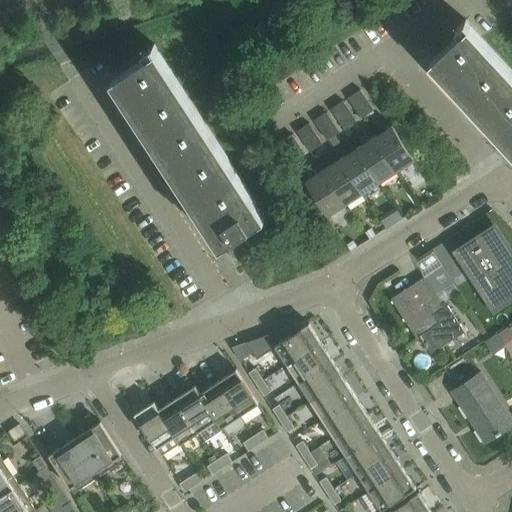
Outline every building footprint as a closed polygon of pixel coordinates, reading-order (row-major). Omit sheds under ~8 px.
[(511,68),(482,36),(471,24),(436,57),(511,139),(511,68)] [(267,215),(258,200),(158,49),(118,75),(209,213),(205,216),(215,231),(219,228),(228,241),(267,215)] [(374,109),(362,90),(349,98),(362,117),(374,109)] [(357,121),(345,101),(333,108),(346,128),(357,121)] [(340,132),(327,112),(316,120),(328,139),(340,132)] [(323,143),(310,123),(298,131),(311,151),(323,143)] [(395,125),(375,138),(399,172),(418,160),(395,125)] [(306,155),(293,134),(281,142),(294,162),(306,155)] [(382,184),(399,172),(375,138),(359,149),(382,184)] [(382,184),(359,149),(342,160),(365,195),(382,184)] [(347,206),(365,195),(342,160),(325,171),(347,206)] [(330,218),(347,206),(325,171),(307,182),(330,218)] [(511,258),(494,231),(457,256),(493,309),(511,296),(511,258)] [(443,266),(392,299),(414,333),(419,329),(422,334),(420,335),(432,354),(454,339),(453,338),(465,330),(448,305),(445,307),(437,294),(455,283),(443,266)] [(277,347),(288,364),(323,342),(310,323),(301,329),(298,324),(247,342),(257,358),(258,359),(277,347)] [(511,328),(501,335),(511,352),(511,351),(511,328)] [(288,364),(300,383),(334,360),(323,342),(288,364)] [(300,383),(312,401),(346,378),(334,360),(300,383)] [(250,372),(257,384),(264,380),(257,368),(250,372)] [(237,369),(219,381),(241,415),(260,403),(237,369)] [(511,417),(482,372),(453,391),(486,442),(511,425),(511,417)] [(358,396),(346,378),(312,401),(323,419),(358,396)] [(272,391),(264,380),(257,384),(265,396),(272,391)] [(196,385),(195,385),(223,427),(241,415),(219,381),(201,392),(196,385)] [(195,385),(177,397),(200,432),(217,420),(222,428),(223,427),(195,385)] [(370,414),(358,396),(323,419),(335,437),(370,414)] [(155,401),(154,402),(182,443),(200,432),(177,397),(160,408),(155,401)] [(182,443),(154,402),(135,414),(163,456),(182,443)] [(273,409),(281,420),(288,416),(280,404),(273,409)] [(335,437),(347,455),(381,432),(370,414),(335,437)] [(295,428),(288,416),(281,420),(288,432),(295,428)] [(76,437),(101,475),(127,459),(102,420),(76,437)] [(27,432),(21,423),(10,430),(16,439),(27,432)] [(264,429),(254,436),(260,445),(270,438),(264,429)] [(393,450),(381,432),(347,455),(359,473),(393,450)] [(250,451),(260,445),(254,436),(244,442),(250,451)] [(75,492),(101,475),(76,437),(50,454),(75,492)] [(297,445),(304,457),(311,452),(304,441),(297,445)] [(405,469),(393,450),(359,473),(370,491),(405,469)] [(0,496),(21,483),(0,451),(0,496)] [(319,464),(311,452),(304,457),(312,468),(319,464)] [(218,459),(224,468),(234,461),(228,453),(218,459)] [(49,466),(42,455),(34,460),(41,470),(49,466)] [(214,474),(224,468),(218,459),(208,466),(214,474)] [(405,469),(370,491),(383,510),(417,488),(405,469)] [(186,492),(205,480),(199,471),(180,483),(186,492)] [(320,481),(328,493),(335,488),(327,477),(320,481)] [(51,485),(58,496),(65,491),(58,480),(51,485)] [(32,511),(37,509),(21,483),(0,496),(0,511),(32,511)] [(342,500),(335,488),(328,493),(335,505),(342,500)] [(72,501),(65,491),(58,496),(64,506),(72,501)] [(388,511),(430,511),(432,511),(420,492),(388,511)]
